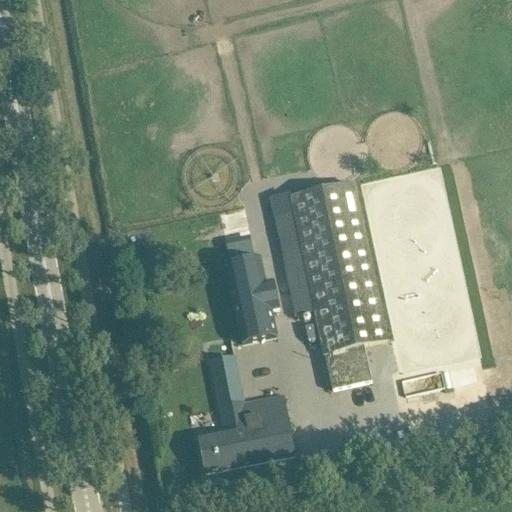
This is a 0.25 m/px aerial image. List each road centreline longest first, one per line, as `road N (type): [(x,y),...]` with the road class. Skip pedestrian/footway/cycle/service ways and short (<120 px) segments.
road 1 (unclassified): [(126,511),(38,0)]
road 2 (primary): [(88,511),(0,23)]
road 3 (unclassified): [(50,511),(0,233)]
road 4 (unclassified): [(312,511),(511,462)]
road 5 (unknown): [(336,506),(276,333)]
